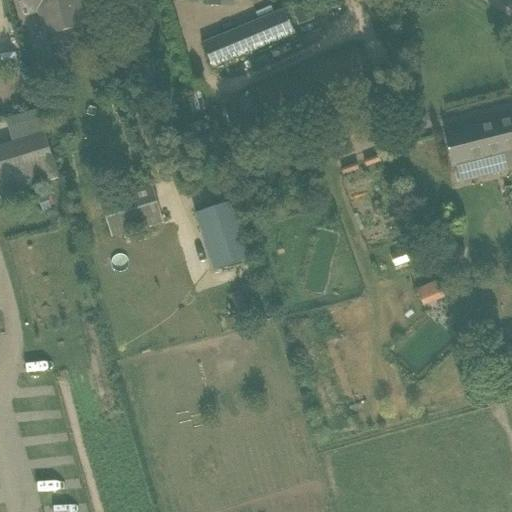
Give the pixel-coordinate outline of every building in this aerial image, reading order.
[(20,0),(26,16),(40,11),(47,36),(85,25),(78,0),(20,0)] [(211,65),(289,33),(294,31),(284,9),(202,44),(211,65)] [(375,84),(360,47),(249,92),(264,129),(375,84)] [(511,119),(445,135),(453,167),(479,161),(483,176),(511,168),(511,119)] [(0,183),(40,171),(33,147),(19,152),(21,158),(0,164),(0,183)] [(163,223),(151,183),(100,199),(112,238),(163,223)] [(230,190),(191,201),(207,258),(246,247),(230,190)] [(46,195),(38,197),(42,210),(50,208),(46,195)] [(438,284),(429,287),(434,300),(443,297),(438,284)] [(78,324),(85,344),(94,341),(87,321),(78,324)]
